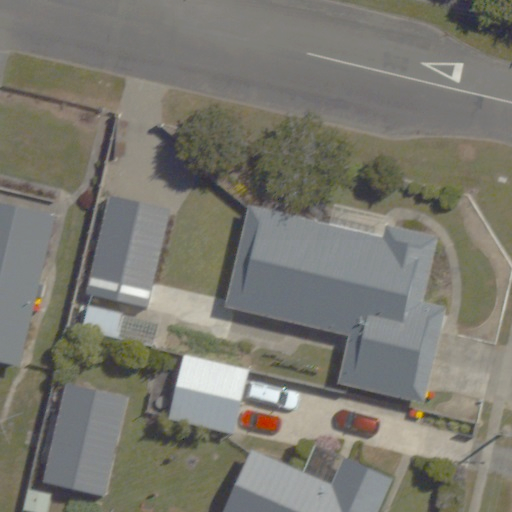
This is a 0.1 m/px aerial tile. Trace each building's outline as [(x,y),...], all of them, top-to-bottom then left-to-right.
[(172,211),(108,195),(85,294),(148,309),(172,211)] [(54,215),(0,202),(0,360),(19,365),(54,215)] [(337,382),(424,404),(448,307),(426,301),(442,237),(385,223),(381,239),(247,206),(223,304),(348,334),(337,382)] [(249,370),(184,355),(169,419),(234,434),(249,370)] [(130,397),(66,383),(43,483),(107,497),(130,397)] [(335,491),(261,454),(231,511),(389,511),(403,486),(350,460),(335,491)]
